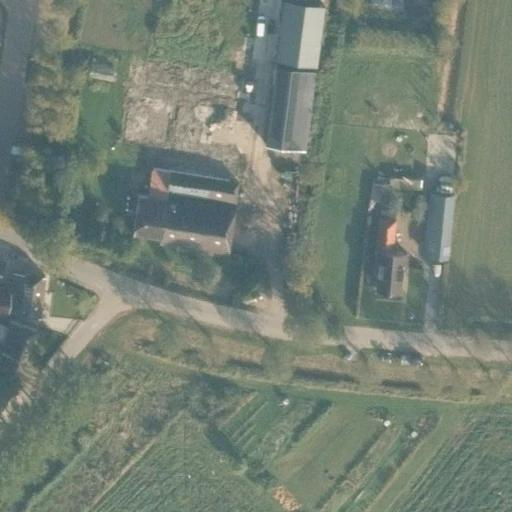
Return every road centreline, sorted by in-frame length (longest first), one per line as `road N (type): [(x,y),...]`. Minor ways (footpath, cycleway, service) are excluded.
road 1 (tertiary): [(511,349),(267,321),(126,285)]
road 2 (unclassified): [(0,415),(126,285)]
road 3 (tertiary): [(126,285),(0,236)]
